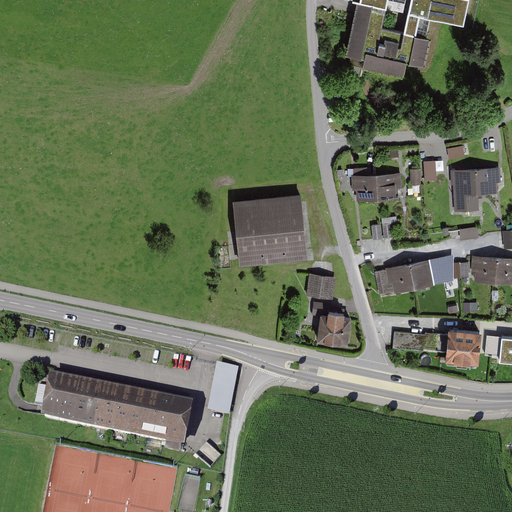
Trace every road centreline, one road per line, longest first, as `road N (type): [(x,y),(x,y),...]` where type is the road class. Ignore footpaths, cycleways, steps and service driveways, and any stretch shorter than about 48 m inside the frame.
road 1 (secondary): [(374,382),(0,300)]
road 2 (residential): [(323,143),(377,366),(374,382)]
road 3 (residential): [(511,112),(458,132),(323,143)]
road 4 (track): [(223,511),(234,430),(262,357)]
road 5 (residential): [(311,0),(323,143)]
road 6 (secondary): [(511,401),(374,382)]
